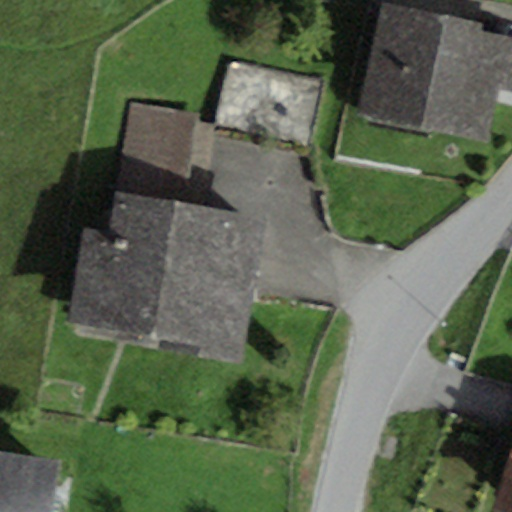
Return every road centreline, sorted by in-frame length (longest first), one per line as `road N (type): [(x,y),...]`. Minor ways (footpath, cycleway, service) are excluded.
road 1 (unclassified): [(342,511),(365,412),(393,341),(418,299),(511,192)]
road 2 (unknown): [(418,299),(354,271),(197,135)]
